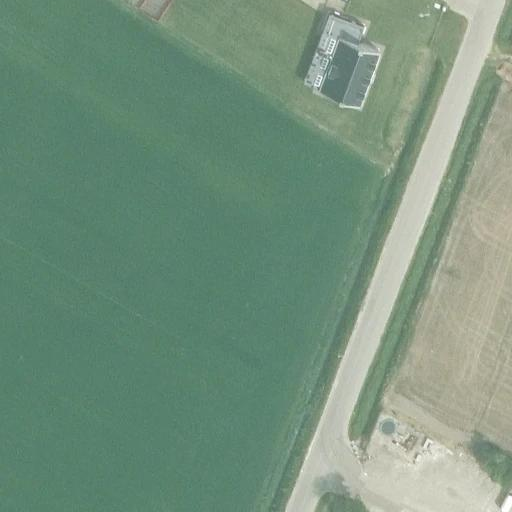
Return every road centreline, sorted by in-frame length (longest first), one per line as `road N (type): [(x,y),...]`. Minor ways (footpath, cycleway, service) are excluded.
road 1 (unclassified): [(305,511),(494,0)]
road 2 (unknown): [(444,511),(326,454)]
